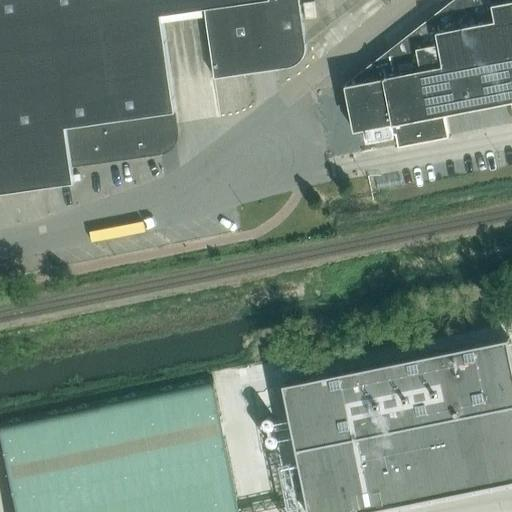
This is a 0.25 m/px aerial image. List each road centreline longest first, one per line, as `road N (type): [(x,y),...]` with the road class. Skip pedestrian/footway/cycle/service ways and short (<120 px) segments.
road 1 (unclassified): [(0,245),(100,226),(204,191)]
road 2 (unclassified): [(285,98),(410,0)]
road 3 (unclassified): [(204,191),(285,98)]
